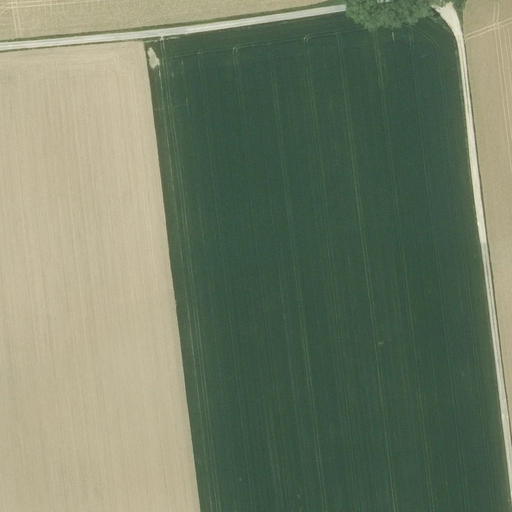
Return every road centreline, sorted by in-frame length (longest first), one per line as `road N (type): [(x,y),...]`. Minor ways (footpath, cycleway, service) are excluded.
road 1 (track): [(441,0),(459,34),(511,484)]
road 2 (unclassified): [(0,47),(382,0)]
